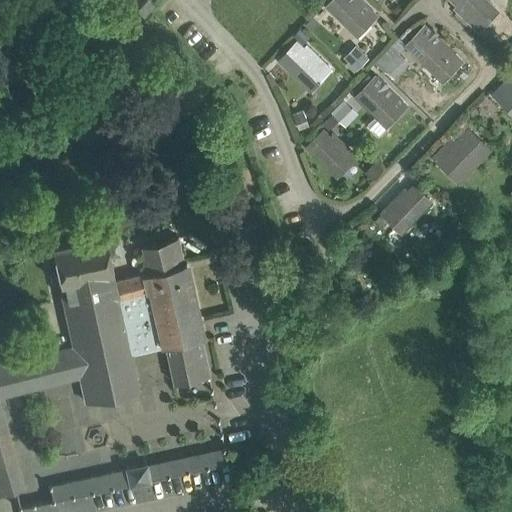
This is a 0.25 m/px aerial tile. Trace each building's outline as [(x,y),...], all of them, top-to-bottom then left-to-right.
[(333,0),(328,5),(352,28),(362,17),(368,23),(376,15),(361,0),(333,0)] [(492,3),(488,0),(458,0),(463,4),(459,9),(479,28),(487,19),(482,14),(492,3)] [(464,61),(427,25),(408,45),(445,80),(464,61)] [(354,69),(367,54),(353,42),(340,56),(354,69)] [(375,59),(393,75),(408,59),(390,42),(375,59)] [(296,44),(282,59),(306,82),(316,71),(322,76),(330,68),(309,48),(305,53),(296,44)] [(511,72),(504,79),(507,82),(496,93),(500,97),(503,93),(511,101),(511,72)] [(405,104),(376,76),(358,95),(389,125),(399,114),(398,112),(405,104)] [(343,124),(356,111),(344,99),(330,111),(343,124)] [(470,128),(452,147),(448,144),(436,156),(440,160),(444,156),(464,175),(490,148),(470,128)] [(332,140),(323,131),(308,146),(332,169),(343,158),(348,163),(356,155),(336,135),(332,140)] [(234,156),(218,163),(231,192),(247,185),(234,156)] [(416,186),(407,195),(403,191),(384,211),(392,219),(397,214),(408,224),(431,200),(416,186)] [(81,376),(86,402),(139,391),(130,353),(167,345),(176,383),(211,375),(203,337),(204,337),(188,261),(185,262),(179,236),(141,246),(148,272),(114,281),(105,238),(104,234),(51,246),(64,301),(74,348),(61,349),(39,354),(40,358),(0,368),(0,495),(16,490),(22,486),(0,408),(0,392),(46,381),(47,385),(81,376)] [(226,448),(146,466),(149,480),(229,462),(226,448)] [(146,466),(128,470),(131,484),(149,480),(146,466)] [(128,470),(49,487),(52,501),(91,493),(131,484),(128,470)] [(52,501),(18,509),(19,511),(94,511),(91,493),(52,501)]
